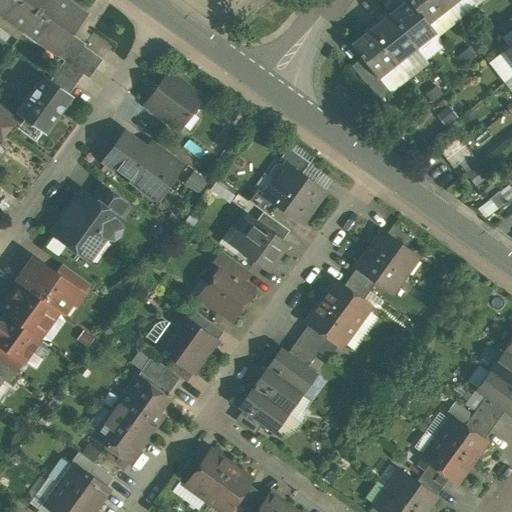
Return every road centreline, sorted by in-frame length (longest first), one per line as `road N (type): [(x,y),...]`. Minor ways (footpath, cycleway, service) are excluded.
road 1 (residential): [(381,167),(205,409)]
road 2 (residential): [(169,15),(0,252)]
road 3 (residential): [(205,409),(345,511)]
road 4 (tertiary): [(381,167),(511,258)]
road 5 (tertiary): [(267,90),(381,167)]
road 6 (residential): [(205,409),(133,511)]
road 7 (tertiary): [(169,15),(267,90)]
